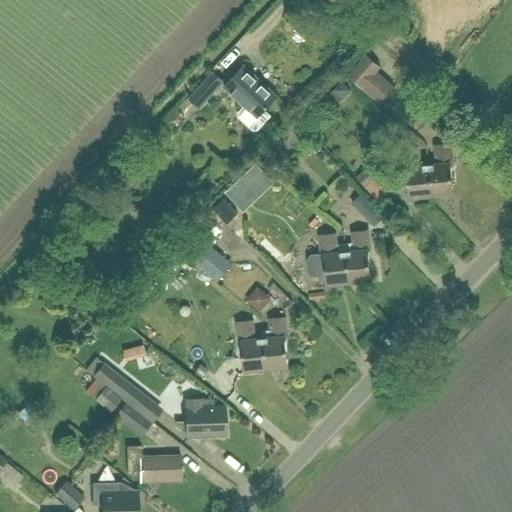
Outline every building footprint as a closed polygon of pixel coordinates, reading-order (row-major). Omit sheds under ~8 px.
[(379,104),(394,87),(376,71),(380,67),(366,55),(347,76),(379,104)] [(264,110),(277,96),(243,65),(224,86),(245,105),(244,106),(239,112),(239,116),(253,130),(258,129),(270,116),(264,110)] [(213,70),(188,98),(199,107),(224,81),(213,70)] [(339,108),(356,89),(346,80),(329,99),(339,108)] [(438,163),(429,164),(432,194),(453,192),(450,162),(453,162),(452,143),(436,145),(438,163)] [(432,194),(429,164),(420,165),(419,146),(403,148),(405,167),(407,166),(410,196),(432,194)] [(357,177),(366,186),(386,167),(377,158),(357,177)] [(272,181),(255,163),(225,191),(242,209),(272,181)] [(314,220),(323,211),(301,191),(293,201),(314,220)] [(238,215),(224,199),(214,209),(227,224),(238,215)] [(346,251),(348,281),(369,279),(366,249),(370,249),(368,230),(353,231),(354,250),(346,251)] [(326,283),(348,281),(346,251),(337,252),(335,233),(320,235),(321,252),(311,254),(308,258),(309,270),(313,274),(325,273),(326,283)] [(192,260),(217,281),(232,263),(207,242),(192,260)] [(265,309),(276,295),(261,284),(250,298),(265,309)] [(262,330),(263,338),(265,368),(287,365),(284,336),(287,335),(285,317),(270,318),(271,329),(262,330)] [(265,368),(263,338),(254,339),(252,320),(237,321),(239,340),(240,340),(243,370),(265,368)] [(91,375),(150,421),(161,407),(103,362),(91,375)] [(85,391),(110,410),(119,398),(94,379),(85,391)] [(184,420),(180,420),(175,420),(175,424),(182,430),(185,430),(185,435),(224,434),(224,405),(213,405),(213,398),(184,398),(184,420)] [(114,414),(140,434),(150,421),(124,401),(114,414)] [(125,445),(126,459),(126,472),(139,472),(139,481),(180,479),(179,454),(141,455),(140,445),(125,445)] [(0,454),(0,474),(13,485),(23,473),(0,454)] [(65,481),(62,484),(53,493),(72,509),(84,496),(65,481)] [(101,511),(136,511),(137,491),(120,481),(91,481),(92,504),(102,503),(101,511)]
